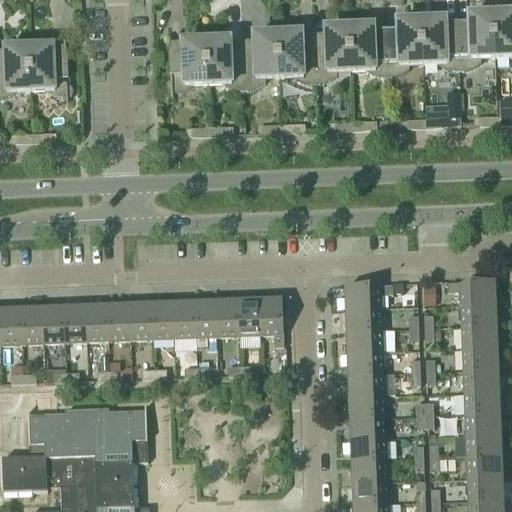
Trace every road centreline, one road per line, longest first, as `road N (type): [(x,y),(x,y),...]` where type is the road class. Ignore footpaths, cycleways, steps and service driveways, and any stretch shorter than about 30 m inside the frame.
road 1 (tertiary): [(511,175),(0,193)]
road 2 (tertiary): [(0,234),(438,215)]
road 3 (residential): [(0,282),(301,267)]
road 4 (residential): [(303,511),(312,494),(301,267)]
road 5 (residential): [(301,267),(439,263)]
